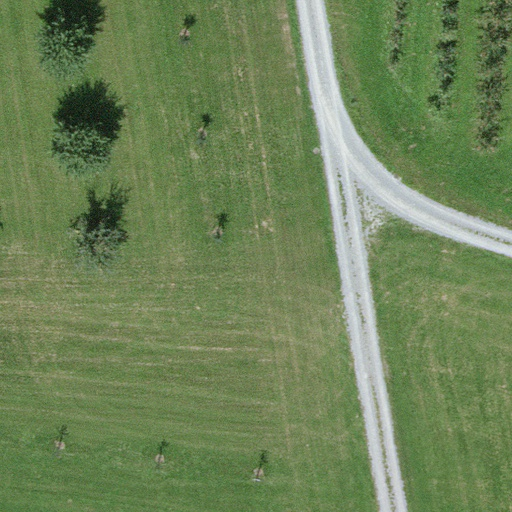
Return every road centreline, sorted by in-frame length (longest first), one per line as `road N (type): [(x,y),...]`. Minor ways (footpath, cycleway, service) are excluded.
road 1 (track): [(342,153),(395,511)]
road 2 (track): [(511,244),(420,218),(342,153),(317,0)]
